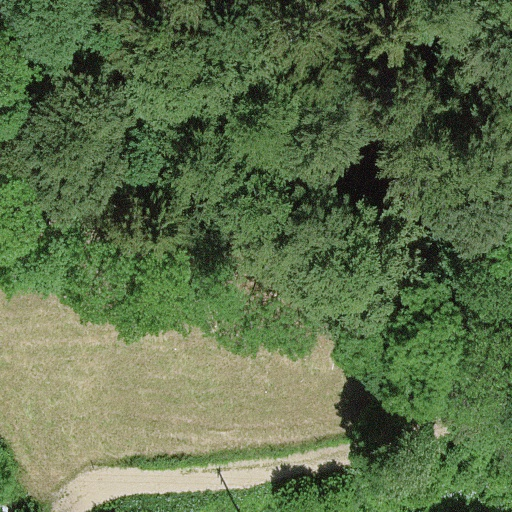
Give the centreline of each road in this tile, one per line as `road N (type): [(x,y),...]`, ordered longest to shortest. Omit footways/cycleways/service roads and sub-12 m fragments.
road 1 (track): [(63,511),(84,496),(137,479),(378,450),(511,382)]
road 2 (tertiary): [(98,0),(310,114),(511,186)]
